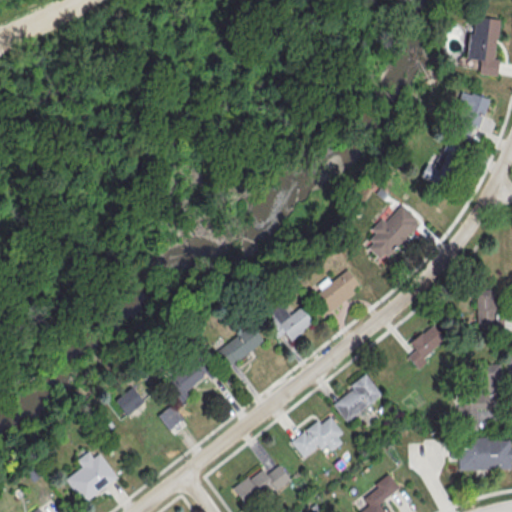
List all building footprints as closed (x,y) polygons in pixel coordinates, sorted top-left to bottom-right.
[(476,73),(492,75),(501,19),(470,15),(464,59),(478,61),(476,73)] [(488,98),(465,90),(455,119),(478,127),(488,98)] [(448,159),(428,153),(420,178),(440,184),(448,159)] [(399,204),(415,218),(413,220),(418,224),(410,233),(408,231),(403,237),(408,241),(403,247),(398,242),(386,256),(383,253),(378,258),(366,247),(370,242),(367,239),(373,232),(369,229),(380,217),(383,221),(399,204)] [(346,268),(358,285),(323,311),(311,295),(346,268)] [(494,288),(476,288),(476,324),(494,324),(494,288)] [(299,305),(312,322),(289,340),(283,332),(275,338),(264,323),(271,318),(266,312),(279,302),(288,314),(299,305)] [(249,324),(261,340),(226,367),(214,350),(249,324)] [(408,341),(414,350),(406,355),(414,366),(446,343),(432,324),(408,341)] [(199,353),(212,369),(177,396),(164,379),(199,353)] [(500,408),(500,363),(475,363),(476,392),(458,392),(458,429),(476,429),(475,408),(500,408)] [(367,378),(380,394),(345,421),(332,404),(367,378)] [(157,415),(167,428),(178,419),(168,406),(157,415)] [(329,416),(341,432),(336,436),(341,442),(330,451),(325,445),(319,449),(317,446),(302,457),(289,441),(316,420),(319,423),(329,416)] [(487,437),(487,441),(509,440),(509,449),(511,449),(511,459),(509,459),(509,469),(458,470),(457,458),(450,459),(449,438),(487,437)] [(97,453),(115,477),(84,501),(80,496),(78,498),(63,479),(80,467),(74,460),(86,451),(91,458),(97,453)] [(277,465),(288,479),(275,489),(272,486),(246,506),(231,487),(246,476),(248,479),(261,469),(265,474),(277,465)] [(387,473),(398,487),(378,503),(384,511),(358,511),(367,505),(362,498),(377,487),(374,484),(387,473)]
